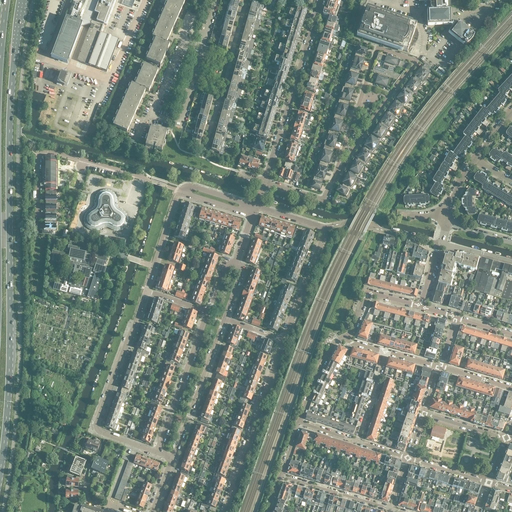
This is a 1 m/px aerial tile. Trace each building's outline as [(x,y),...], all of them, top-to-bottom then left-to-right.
[(73,0),(68,16),(67,18),(66,17),(53,53),(54,53),(53,57),(51,56),(51,57),(68,63),(67,62),(68,59),(69,59),(82,26),(81,25),(82,22),(91,25),(89,29),(101,33),(104,25),(106,26),(115,0),(73,0)] [(182,0),(168,0),(166,6),(180,12),(185,1),(182,0)] [(249,1),(248,4),(252,5),(251,7),(262,11),(263,11),(265,4),(259,2),(255,1),(252,0),(252,2),(249,1)] [(435,0),(430,1),(430,7),(430,10),(427,11),(428,26),(448,25),(451,25),(449,0),(435,0)] [(227,6),(229,7),(241,10),(242,8),(238,7),(239,4),(230,2),(228,1),(227,6)] [(328,3),(326,9),(338,12),(339,6),(327,3),(328,3)] [(166,6),(162,16),(176,22),(180,12),(166,6)] [(225,11),(228,12),(236,14),(237,11),(240,12),(241,10),(229,7),(227,6),(225,11)] [(247,9),(246,12),(261,16),(262,11),(251,7),(250,10),(247,9)] [(366,7),(362,19),(364,19),(362,25),(360,25),(356,36),(402,52),(403,50),(407,52),(409,46),(411,47),(413,45),(414,44),(415,42),(416,40),(417,37),(417,35),(417,33),(416,32),(414,31),(416,25),(412,23),(412,22),(366,7)] [(289,9),(288,12),(305,17),(306,14),(307,12),(306,12),(307,11),(306,11),(300,8),(298,8),(298,10),(298,9),(297,11),(289,9)] [(323,14),(324,14),(328,16),(336,18),(338,12),(326,9),(325,8),(323,14)] [(224,16),(226,17),(238,20),(239,17),(236,16),(236,14),(228,12),(225,11),(224,16)] [(289,15),(295,17),(294,20),(303,23),(303,22),(304,22),(304,20),(305,17),(288,12),(285,11),(284,14),(289,15)] [(246,12),(245,14),(249,15),(248,17),(257,20),(260,21),(261,16),(246,12)] [(162,16),(157,27),(171,33),(176,22),(162,16)] [(327,21),(326,22),(336,25),(338,25),(339,22),(337,21),(338,19),(336,18),(328,16),(328,19),(327,19),(326,21),(327,21)] [(286,21),(285,23),(301,28),(302,26),(303,25),(303,24),(303,23),(294,20),(293,23),(286,21)] [(449,33),(454,37),(454,38),(454,37),(458,41),(460,42),(459,42),(461,43),(463,45),(464,44),(465,46),(466,45),(467,46),(469,44),(470,43),(471,42),(472,41),(473,39),(474,37),(474,36),(472,35),(473,33),(471,32),(458,21),(456,23),(455,23),(456,21),(455,20),(451,25),(448,25),(448,26),(451,26),(453,27),(448,33),(449,33)] [(221,26),(224,26),(236,30),(236,27),(233,26),(234,24),(225,21),(223,21),(221,26)] [(243,21),(243,24),(246,25),(245,27),(254,30),(257,30),(258,26),(256,25),(243,21)] [(325,26),(325,28),(334,31),(336,25),(326,22),(326,23),(325,23),(325,25),(325,26)] [(301,28),(285,23),(284,26),(292,29),(291,31),(299,34),(300,33),(301,32),(300,31),(301,28)] [(152,37),(156,39),(167,43),(171,33),(157,27),(152,37)] [(323,32),(323,35),(332,37),(333,38),(334,34),(333,34),(334,31),(325,28),(324,29),(323,31),(323,32)] [(101,33),(89,29),(77,61),(107,72),(119,40),(101,33)] [(284,30),(283,35),(298,40),(298,37),(299,37),(300,36),(299,35),(299,34),(291,31),(284,30)] [(222,31),(221,36),(233,40),(234,37),(230,36),(231,34),(222,31)] [(241,31),(240,34),(243,34),(243,37),(252,39),(253,35),(241,31)] [(298,40),(283,35),(282,38),(288,40),(287,43),(296,46),(296,45),(297,45),(297,43),(298,40)] [(321,40),(321,41),(330,43),(332,37),(323,35),(322,37),(321,38),(320,39),(321,40)] [(239,38),(238,41),(250,45),(253,45),(255,40),(252,39),(243,37),(242,39),(239,38)] [(156,39),(151,49),(165,55),(170,44),(167,43),(156,39)] [(220,41),(218,46),(230,50),(231,47),(227,46),(228,43),(220,41)] [(238,41),(237,43),(241,44),(240,47),(252,50),(253,45),(250,45),(238,41)] [(319,46),(319,47),(328,50),(330,50),(332,44),(330,43),(321,41),(320,43),(319,44),(318,46),(319,46)] [(280,44),(279,47),(294,52),(295,49),(296,49),(296,47),(296,46),(287,43),(286,46),(280,44)] [(279,47),(278,50),(284,52),(284,55),(292,58),(292,57),(293,57),(294,55),(293,55),(294,52),(279,47)] [(318,50),(317,53),(326,56),(328,50),(319,47),(318,48),(317,49),(318,50)] [(355,52),(354,55),(364,58),(365,54),(366,55),(367,51),(367,50),(357,47),(356,47),(355,47),(355,48),(354,50),(354,51),(354,52),(355,52)] [(151,49),(146,60),(160,66),(165,55),(151,49)] [(250,55),(236,51),(236,54),(239,55),(238,57),(250,60),(252,55),(250,55)] [(315,58),(315,59),(324,62),(326,56),(317,53),(316,56),(315,56),(315,58)] [(386,57),(378,54),(376,60),(384,63),(382,69),(386,71),(388,71),(392,59),(386,57)] [(274,58),(275,59),(290,63),(291,61),(292,60),(292,59),(292,58),(284,55),(283,58),(276,56),(274,56),(273,58),(274,58)] [(350,60),(350,62),(362,66),(363,62),(364,58),(354,55),(353,57),(352,57),(352,58),(351,58),(350,60)] [(238,60),(234,59),(234,61),(249,65),(250,60),(238,57),(238,60)] [(273,61),(275,62),(281,64),(280,66),(289,69),(290,68),(290,67),(290,66),(290,63),(275,59),(274,58),(273,61)] [(314,62),(313,65),(322,68),(323,64),(324,65),(325,62),(324,62),(315,59),(315,60),(314,60),(313,62),(314,62)] [(392,59),(388,71),(394,73),(396,67),(405,70),(409,65),(398,61),(392,59)] [(234,61),(233,63),(236,64),(236,67),(248,70),(248,69),(249,65),(234,61)] [(350,68),(349,70),(358,74),(360,70),(361,70),(362,66),(350,62),(349,64),(349,66),(349,68),(350,68)] [(144,64),(140,75),(154,81),(158,70),(144,64)] [(312,68),(311,72),(320,74),(328,77),(328,74),(321,72),(322,68),(313,65),(312,66),(312,68)] [(269,70),(271,70),(287,75),(287,72),(288,72),(289,71),(288,70),(289,69),(280,66),(279,69),(277,69),(272,67),(269,67),(268,69),(269,70)] [(418,68),(416,70),(427,79),(428,78),(428,77),(429,76),(429,75),(429,74),(430,72),(423,66),(420,69),(418,68)] [(232,68),(231,71),(246,75),(248,70),(236,67),(235,69),(232,68)] [(377,77),(375,84),(381,86),(386,71),(382,69),(374,67),(372,72),(378,74),(378,77),(377,77)] [(439,67),(435,71),(441,77),(446,72),(439,67)] [(268,73),(270,73),(277,75),(276,78),(285,81),(285,80),(286,80),(286,79),(286,78),(287,75),(271,70),(269,70),(268,73)] [(358,77),(357,77),(358,74),(349,70),(348,72),(347,73),(346,74),(345,76),(344,77),(357,82),(358,77)] [(416,75),(414,78),(421,84),(422,83),(423,82),(424,82),(425,81),(427,79),(416,70),(414,73),(416,75)] [(231,71),(230,73),(234,74),(233,76),(242,79),(245,80),(246,75),(231,71)] [(386,71),(381,86),(386,87),(389,81),(389,80),(390,78),(397,81),(401,76),(394,73),(388,71),(386,71)] [(309,77),(318,80),(320,77),(327,79),(328,77),(320,74),(311,72),(310,74),(309,77)] [(61,73),(58,82),(67,85),(70,76),(61,73)] [(140,75),(135,85),(146,90),(149,92),(154,81),(140,75)] [(229,78),(228,80),(243,85),(245,80),(242,79),(233,76),(232,79),(229,78)] [(308,81),(307,84),(319,87),(320,85),(317,84),(318,80),(309,77),(309,78),(308,79),(308,80),(308,81)] [(344,83),(345,84),(344,86),(353,89),(354,86),(355,86),(357,82),(344,77),(344,80),(344,81),(344,82),(344,83)] [(266,81),(267,82),(283,87),(284,84),(285,84),(285,82),(285,81),(276,78),(275,81),(274,81),(268,79),(266,78),(265,81),(266,81)] [(409,79),(407,82),(418,90),(419,89),(420,88),(420,87),(420,86),(421,85),(420,85),(421,84),(414,78),(411,81),(409,79)] [(228,80),(228,83),(231,84),(230,86),(242,90),(243,85),(228,80)] [(265,84),(266,85),(272,86),(274,87),(273,90),(281,93),(281,92),(282,91),(283,90),(282,89),(283,87),(267,82),(266,81),(265,84)] [(407,86),(405,89),(412,95),(413,94),(414,94),(415,94),(415,93),(416,93),(417,92),(418,90),(407,82),(405,84),(407,86)] [(503,84),(502,86),(509,92),(510,91),(511,90),(511,91),(511,87),(506,82),(504,84),(503,84)] [(132,84),(127,94),(141,101),(146,90),(135,85),(132,84)] [(319,87),(307,84),(306,86),(306,87),(305,89),(306,89),(305,92),(314,95),(315,91),(316,89),(318,90),(319,87)] [(226,88),(225,90),(238,94),(241,95),(242,90),(230,86),(229,89),(226,88)] [(344,86),(343,88),(342,88),(341,89),(340,91),(339,93),(351,97),(353,93),(352,93),(353,89),(344,86)] [(500,88),(498,90),(499,91),(500,91),(499,92),(505,97),(506,97),(508,95),(507,95),(509,92),(502,86),(500,88)] [(400,90),(398,93),(410,102),(411,100),(411,98),(412,97),(412,96),(412,95),(405,89),(403,92),(400,90)] [(225,90),(225,93),(228,94),(227,96),(236,99),(239,100),(241,95),(238,94),(225,90)] [(261,92),(265,94),(279,98),(280,96),(281,95),(282,94),(281,93),(273,90),(272,93),(262,90),(261,92)] [(260,95),(264,97),(268,98),(267,101),(278,104),(279,103),(279,102),(279,101),(279,98),(265,94),(261,92),(260,95)] [(304,96),(304,98),(313,101),(314,102),(315,102),(318,103),(322,104),(323,105),(324,102),(319,101),(315,100),(316,96),(315,95),(307,93),(305,92),(305,93),(304,93),(304,94),(304,95),(304,96)] [(499,95),(497,97),(505,104),(507,102),(506,101),(508,98),(506,97),(505,97),(499,92),(500,93),(499,95)] [(339,99),(338,102),(348,105),(349,101),(350,101),(351,97),(339,93),(339,95),(338,97),(338,98),(338,99),(339,99)] [(398,98),(396,101),(404,106),(405,105),(405,106),(406,105),(407,104),(408,103),(410,102),(398,93),(396,96),(398,98)] [(127,94),(122,105),(136,111),(141,101),(127,94)] [(223,98),(223,100),(225,101),(226,101),(234,103),(235,104),(237,104),(238,100),(236,99),(227,96),(227,99),(223,98)] [(495,99),(493,101),(494,101),(500,107),(502,105),(503,106),(505,104),(497,97),(495,99)] [(302,101),(301,103),(302,103),(302,104),(311,107),(312,107),(314,102),(313,101),(304,98),(303,101),(302,101)] [(212,102),(203,100),(201,99),(200,104),(202,105),(214,108),(215,106),(211,105),(212,102)] [(222,100),(221,103),(224,104),(224,106),(234,109),(236,109),(237,104),(235,104),(234,103),(226,101),(225,101),(223,100),(222,100)] [(259,105),(261,105),(276,110),(277,107),(278,107),(278,105),(277,105),(278,104),(267,101),(266,104),(262,103),(260,102),(259,105)] [(392,102),(390,105),(401,113),(402,111),(403,111),(403,110),(403,109),(403,108),(403,107),(404,106),(396,101),(394,104),(392,102)] [(499,110),(499,109),(500,107),(494,101),(493,101),(492,103),(492,104),(491,106),(498,112),(499,110)] [(335,107),(334,109),(346,113),(348,109),(347,108),(348,105),(338,102),(338,104),(337,104),(336,104),(336,105),(335,106),(335,107)] [(257,107),(260,108),(265,110),(264,112),(266,113),(274,116),(274,115),(275,115),(276,113),(275,113),(276,110),(261,105),(259,105),(258,104),(257,107)] [(300,107),(299,109),(300,109),(300,110),(302,110),(310,112),(310,113),(311,109),(312,107),(311,107),(302,104),(301,107),(300,107)] [(122,105),(118,115),(132,122),(136,111),(122,105)] [(390,109),(388,112),(395,118),(396,117),(397,117),(398,116),(399,115),(400,115),(401,113),(390,105),(388,108),(390,109)] [(485,108),(485,109),(493,116),(495,113),(496,114),(498,112),(491,106),(490,105),(489,107),(488,108),(488,107),(487,109),(486,108),(485,108)] [(219,108),(219,110),(234,114),(235,109),(234,109),(224,106),(223,109),(219,108)] [(481,110),(480,112),(487,118),(489,115),(490,116),(491,115),(493,116),(485,109),(484,108),(482,110),(481,110)] [(334,115),(333,117),(343,120),(344,117),(345,117),(346,113),(334,109),(333,111),(333,113),(333,114),(334,115)] [(200,110),(199,115),(211,118),(212,116),(208,115),(209,112),(200,110)] [(219,110),(218,112),(221,113),(221,116),(233,119),(234,114),(219,110)] [(298,115),(297,118),(297,117),(307,120),(308,115),(307,114),(299,112),(298,112),(297,114),(298,115)] [(383,114),(381,117),(393,125),(394,123),(394,122),(395,121),(395,120),(395,119),(395,118),(388,112),(386,115),(383,114)] [(479,115),(477,117),(488,125),(490,123),(486,120),(487,118),(480,112),(478,114),(479,115)] [(256,116),(258,117),(272,121),(273,119),(274,118),(274,117),(274,116),(266,113),(265,116),(257,114),(256,116)] [(118,115),(113,126),(127,132),(132,122),(118,115)] [(217,117),(216,120),(228,123),(231,124),(233,119),(221,116),(220,118),(217,117)] [(255,119),(257,120),(263,122),(262,124),(271,127),(271,126),(272,125),(271,124),(272,121),(258,117),(256,116),(255,119)] [(477,116),(474,121),(481,126),(482,124),(486,127),(488,125),(477,117),(477,116)] [(296,120),(296,123),(309,127),(310,125),(305,124),(307,120),(297,117),(297,118),(296,118),(296,120)] [(329,122),(329,124),(341,128),(342,124),(343,120),(333,117),(332,120),(331,119),(331,120),(330,121),(330,122),(329,122)] [(382,121),(380,124),(387,129),(388,128),(389,129),(390,128),(391,127),(392,126),(393,125),(381,117),(379,119),(382,121)] [(206,122),(198,120),(196,125),(208,128),(209,126),(206,125),(206,122)] [(216,120),(215,122),(219,123),(218,126),(227,128),(228,123),(216,120)] [(474,121),(470,125),(478,131),(478,132),(481,134),(483,132),(480,130),(479,129),(479,128),(481,126),(474,121)] [(294,127),(294,129),(303,132),(304,128),(309,129),(309,127),(296,123),(295,126),(294,127)] [(252,128),(254,128),(269,133),(269,130),(270,130),(271,129),(270,128),(271,127),(262,124),(260,124),(259,127),(255,126),(253,125),(252,128)] [(329,130),(328,133),(338,136),(339,132),(340,133),(341,128),(329,124),(328,126),(328,128),(328,129),(328,130),(329,130)] [(375,126),(373,128),(385,136),(386,135),(386,134),(387,133),(387,132),(387,131),(387,129),(380,124),(378,127),(375,126)] [(468,127),(466,129),(467,130),(474,135),(475,133),(476,133),(477,134),(480,136),(481,134),(478,132),(478,131),(470,125),(468,128),(468,127)] [(151,126),(145,146),(162,151),(167,131),(161,129),(161,128),(158,127),(158,128),(151,126)] [(214,127),(213,130),(226,133),(228,134),(229,129),(227,128),(218,126),(217,128),(214,127)] [(251,131),(253,131),(257,132),(256,135),(259,136),(267,139),(267,138),(268,138),(268,136),(269,133),(254,128),(252,128),(251,131)] [(374,133),(372,136),(380,141),(380,140),(381,140),(382,140),(382,139),(384,138),(385,136),(373,128),(371,131),(374,133)] [(191,134),(194,135),(206,138),(206,136),(203,135),(204,132),(195,129),(193,129),(191,134)] [(302,134),(303,132),(294,129),(293,131),(292,131),(292,134),(301,137),(302,134)] [(465,132),(464,134),(466,136),(470,139),(472,140),(473,138),(472,137),(474,135),(467,130),(466,129),(465,131),(465,132)] [(213,130),(213,132),(216,133),(215,135),(226,138),(227,134),(225,134),(226,133),(213,130)] [(324,138),(323,140),(336,144),(337,140),(336,140),(338,136),(328,133),(327,135),(326,135),(326,136),(325,136),(324,138)] [(301,137),(292,134),(291,137),(290,139),(291,139),(290,140),(298,142),(300,143),(301,139),(305,141),(306,139),(301,137)] [(367,138),(365,141),(377,148),(378,146),(379,145),(379,144),(379,143),(379,142),(380,141),(372,136),(370,139),(367,138)] [(464,139),(463,141),(471,147),(473,145),(472,144),(474,141),(472,140),(470,139),(466,136),(464,138),(465,138),(464,139)] [(266,140),(255,137),(255,138),(253,143),(264,146),(264,145),(265,145),(266,143),(265,142),(266,140)] [(459,138),(458,140),(460,141),(460,143),(459,145),(460,145),(467,150),(469,148),(470,149),(471,147),(463,141),(462,140),(459,138)] [(192,139),(191,145),(203,148),(204,145),(200,144),(201,142),(192,139)] [(211,139),(210,142),(213,143),(213,145),(224,148),(225,144),(223,143),(211,139)] [(324,146),(323,148),(332,151),(334,148),(336,144),(323,140),(323,142),(323,144),(323,146),(324,146)] [(366,145),(364,148),(372,153),(373,152),(375,151),(376,150),(377,148),(365,141),(363,144),(366,145)] [(289,147),(288,148),(298,151),(300,147),(301,146),(303,146),(304,145),(297,142),(296,144),(290,142),(289,144),(288,146),(289,147)] [(253,143),(252,147),(252,148),(248,147),(248,149),(250,150),(253,150),(256,151),(257,150),(262,152),(263,150),(264,149),(264,147),(264,146),(253,143)] [(208,147),(208,149),(218,152),(218,154),(223,155),(224,149),(224,148),(213,145),(212,148),(208,147)] [(455,145),(454,148),(456,150),(465,156),(466,154),(465,153),(467,150),(460,145),(459,145),(458,147),(455,145)] [(286,152),(286,153),(297,157),(298,151),(288,148),(287,150),(286,151),(286,152)] [(322,151),(321,150),(320,152),(319,153),(318,155),(331,160),(332,155),(331,155),(332,151),(323,148),(322,151)] [(359,150),(358,153),(370,160),(371,158),(370,158),(371,157),(371,156),(372,155),(371,154),(372,153),(364,148),(362,151),(359,150)] [(451,152),(454,155),(457,157),(458,158),(460,160),(462,157),(463,158),(465,156),(456,150),(454,148),(453,149),(454,151),(455,152),(454,153),(451,152)] [(492,159),(493,161),(502,150),(501,149),(499,151),(498,150),(497,151),(496,150),(494,150),(489,156),(492,158),(491,159),(492,159)] [(502,150),(493,161),(495,162),(496,161),(499,163),(499,164),(501,161),(500,161),(501,160),(505,154),(502,152),(503,151),(502,150)] [(448,155),(447,157),(455,162),(456,159),(457,160),(458,158),(457,157),(454,155),(451,152),(450,153),(450,152),(448,155)] [(297,157),(286,153),(286,154),(286,155),(285,157),(285,159),(295,162),(295,161),(297,157)] [(358,157),(356,160),(364,165),(365,164),(366,164),(367,163),(368,162),(370,160),(358,153),(356,156),(358,157)] [(500,161),(501,161),(503,162),(503,161),(506,163),(510,155),(506,153),(505,154),(501,160),(500,161)] [(317,161),(318,161),(318,164),(327,167),(328,163),(329,164),(331,160),(318,155),(318,157),(317,159),(317,160),(317,161)] [(248,158),(243,157),(244,156),(242,156),(241,159),(239,165),(242,166),(243,166),(244,167),(245,166),(245,167),(248,158)] [(42,160),(42,187),(45,187),(45,190),(56,190),(56,187),(58,187),(58,160),(56,160),(56,157),(45,157),(45,160),(42,160)] [(248,158),(245,167),(248,168),(250,169),(250,168),(251,168),(254,160),(254,158),(248,157),(248,158)] [(446,160),(445,162),(453,167),(456,169),(457,167),(458,167),(455,165),(453,164),(455,162),(447,157),(445,159),(446,160)] [(254,160),(251,168),(252,168),(252,169),(253,170),(254,169),(257,170),(259,164),(260,161),(258,160),(258,161),(254,160)] [(352,162),(350,165),(362,172),(363,170),(364,168),(364,167),(364,165),(356,160),(354,164),(352,162)] [(286,167),(285,169),(282,168),(280,173),(279,173),(278,177),(279,177),(279,178),(281,178),(285,179),(290,163),(286,162),(284,166),(286,167)] [(444,163),(442,167),(449,171),(450,170),(450,169),(452,170),(455,171),(456,169),(453,167),(445,162),(444,163)] [(290,163),(285,179),(288,179),(288,180),(290,181),(290,180),(291,180),(293,172),(290,171),(291,168),(292,164),(290,163)] [(306,165),(305,165),(304,168),(313,171),(325,175),(327,171),(326,171),(327,167),(318,164),(317,167),(315,167),(314,167),(313,168),(312,168),(311,168),(310,167),(309,167),(308,167),(307,166),(306,165)] [(351,170),(349,173),(357,178),(358,176),(358,177),(359,176),(360,175),(361,174),(362,172),(350,165),(348,168),(351,170)] [(293,172),(291,180),(294,181),(294,182),(296,183),(296,182),(297,182),(297,181),(300,181),(304,171),(301,170),(299,173),(297,172),(298,168),(295,166),(293,172)] [(442,167),(439,171),(440,171),(439,171),(440,172),(447,176),(448,177),(451,179),(452,176),(449,175),(448,174),(448,173),(449,171),(442,167)] [(313,177),(312,179),(322,183),(323,179),(324,179),(325,175),(313,171),(312,173),(313,173),(312,175),(312,176),(312,177),(313,177)] [(437,174),(436,176),(443,181),(444,179),(445,178),(447,179),(449,181),(451,179),(448,177),(447,176),(440,172),(438,174),(437,174)] [(344,174),(343,177),(355,185),(356,183),(356,182),(356,181),(357,180),(357,179),(356,179),(357,178),(349,173),(347,176),(344,174)] [(474,180),(480,183),(484,175),(482,173),(481,174),(478,173),(474,180)] [(484,175),(480,183),(482,184),(482,185),(484,186),(487,181),(488,181),(489,179),(486,177),(486,176),(484,175)] [(431,178),(430,180),(433,182),(434,182),(437,183),(440,185),(442,186),(443,184),(442,183),(443,181),(436,176),(434,178),(435,179),(435,180),(433,179),(431,178)] [(354,186),(355,185),(343,177),(341,181),(343,182),(342,185),(350,190),(351,189),(352,188),(353,188),(353,187),(354,186)] [(322,183),(312,179),(312,182),(311,182),(310,182),(310,183),(309,185),(309,186),(309,187),(310,188),(311,189),(311,190),(312,190),(313,189),(314,189),(320,191),(320,190),(322,187),(321,186),(322,183)] [(487,181),(484,186),(482,189),(485,190),(485,191),(487,192),(491,185),(489,183),(489,182),(488,181),(487,181)] [(491,185),(487,192),(489,194),(489,193),(492,194),(498,183),(496,182),(494,186),(491,185)] [(435,186),(434,188),(442,193),(443,191),(442,190),(444,187),(442,186),(440,185),(437,183),(436,183),(435,185),(435,186)] [(498,183),(492,194),(497,197),(501,190),(498,189),(501,184),(498,183)] [(427,184),(426,186),(431,189),(432,190),(431,192),(432,192),(431,193),(438,197),(440,194),(441,195),(442,193),(434,188),(432,187),(431,186),(430,186),(429,185),(427,184)] [(350,190),(342,185),(340,188),(339,188),(336,192),(339,194),(343,196),(347,198),(348,197),(348,196),(349,194),(350,193),(349,192),(350,190)] [(501,190),(497,197),(502,200),(508,189),(506,187),(503,192),(501,190)] [(508,189),(502,200),(506,203),(510,196),(508,194),(511,190),(508,189)] [(84,217),(84,220),(84,223),(85,225),(87,228),(89,229),(92,231),(95,231),(98,231),(100,229),(101,230),(103,228),(105,227),(107,227),(109,228),(111,229),(114,231),(117,231),(120,231),(122,229),(125,228),(126,225),(127,223),(128,220),(127,217),(126,214),(125,212),(122,210),(123,210),(120,208),(120,209),(118,207),(117,206),(118,206),(117,204),(117,201),(116,198),(115,195),(114,193),(111,191),(109,190),(106,190),(103,190),(100,191),(98,193),(96,195),(95,198),(95,201),(94,201),(94,204),(95,204),(94,206),(93,207),(92,209),(89,210),(87,212),(85,214),(84,217)] [(56,191),(45,191),(45,201),(56,201),(56,191)] [(56,201),(45,201),(45,211),(56,211),(56,201)] [(183,209),(193,213),(194,209),(195,209),(194,209),(195,207),(185,203),(184,206),(183,205),(182,209),(183,209)] [(181,211),(180,215),(191,218),(193,213),(183,209),(182,211),(181,211)] [(202,209),(199,218),(201,219),(205,220),(208,210),(205,209),(204,210),(202,209)] [(208,210),(205,220),(210,222),(213,212),(208,211),(208,210)] [(56,211),(45,211),(45,220),(56,220),(56,211)] [(213,212),(210,222),(212,223),(216,224),(219,214),(213,212)] [(219,214),(216,224),(218,225),(218,224),(221,225),(224,216),(219,214)] [(180,218),(179,220),(189,224),(191,218),(180,215),(179,218),(180,218)] [(482,215),(482,216),(480,215),(478,223),(482,224),(481,225),(484,226),(486,216),(482,215)] [(221,225),(227,227),(230,218),(224,216),(221,225)] [(258,223),(257,227),(259,227),(261,228),(261,227),(264,228),(268,219),(267,219),(267,218),(264,217),(264,218),(262,217),(260,223),(258,223)] [(502,220),(500,229),(503,230),(502,231),(505,232),(507,223),(508,217),(507,217),(505,221),(502,220)] [(230,218),(227,227),(232,229),(235,219),(230,218)] [(235,219),(232,229),(236,230),(235,230),(238,231),(241,221),(239,220),(236,219),(235,219)] [(264,228),(264,231),(269,233),(269,232),(270,230),(273,221),(268,219),(264,228)] [(56,220),(45,220),(45,230),(42,230),(42,234),(52,235),(52,230),(56,230),(56,220)] [(178,222),(177,226),(187,229),(188,229),(189,224),(179,220),(179,222),(178,222)] [(270,230),(269,232),(271,233),(275,234),(275,232),(278,222),(273,221),(270,230)] [(275,232),(275,234),(280,235),(281,234),(284,224),(278,222),(275,232)] [(281,234),(280,235),(286,237),(286,235),(289,226),(284,224),(281,234)] [(286,235),(286,237),(291,239),(292,237),(295,228),(293,227),(293,226),(290,225),(289,226),(286,235)] [(177,229),(176,231),(186,235),(187,235),(189,230),(188,229),(187,229),(177,226),(176,229),(177,229)] [(176,231),(175,231),(174,234),(175,235),(174,237),(185,240),(185,238),(186,235),(176,231)] [(303,236),(312,240),(312,239),(313,239),(314,237),(313,237),(314,234),(305,231),(304,232),(303,236)] [(384,240),(384,241),(383,244),(385,244),(388,245),(389,242),(390,242),(391,237),(384,235),(383,240),(384,240)] [(100,242),(125,247),(126,240),(102,236),(100,242)] [(226,237),(224,241),(233,244),(234,241),(234,239),(226,236),(226,237)] [(301,241),(311,245),(312,242),(311,242),(312,240),(303,236),(301,241)] [(393,246),(393,247),(400,248),(402,239),(395,238),(393,246)] [(254,240),(251,245),(260,249),(262,244),(263,243),(254,240)] [(407,240),(405,248),(403,253),(408,254),(409,252),(407,252),(407,249),(410,249),(412,241),(407,240)] [(224,241),(222,247),(230,250),(231,247),(232,248),(233,244),(224,241)] [(301,241),(299,247),(308,250),(309,248),(311,245),(301,241)] [(173,246),(172,249),(182,252),(183,249),(184,249),(184,248),(184,247),(184,246),(174,243),(173,246)] [(68,261),(64,285),(62,284),(61,285),(55,283),(53,289),(60,291),(67,293),(67,292),(69,293),(81,296),(81,295),(87,297),(87,298),(95,300),(103,275),(104,276),(106,268),(103,267),(105,262),(106,262),(108,254),(97,250),(96,253),(94,258),(97,259),(96,264),(94,269),(92,269),(88,268),(89,260),(91,255),(91,252),(86,251),(86,252),(85,252),(79,251),(80,248),(68,245),(68,249),(70,249),(69,257),(67,257),(66,258),(66,261),(68,261)] [(250,247),(249,251),(258,254),(260,249),(251,245),(251,247),(250,247)] [(218,249),(220,249),(219,252),(228,255),(230,250),(222,247),(219,246),(218,249)] [(299,247),(297,252),(306,256),(308,253),(307,253),(308,250),(299,247)] [(209,256),(208,259),(217,263),(218,259),(218,257),(212,254),(213,252),(203,248),(202,251),(209,254),(209,255),(209,256)] [(171,252),(171,255),(180,258),(182,252),(172,249),(171,252)] [(248,254),(248,256),(256,259),(258,260),(260,254),(258,254),(249,251),(248,254)] [(422,252),(420,260),(419,264),(418,267),(423,268),(424,268),(426,264),(428,253),(427,252),(426,251),(425,252),(423,251),(423,252),(422,252)] [(297,252),(295,258),(304,261),(305,258),(305,259),(306,256),(297,252)] [(457,256),(449,254),(449,256),(446,256),(441,276),(443,276),(442,279),(440,278),(439,283),(448,285),(451,286),(453,279),(454,277),(455,277),(456,272),(455,272),(457,264),(460,265),(459,266),(477,271),(480,258),(463,254),(461,253),(461,256),(457,255),(457,256)] [(180,258),(171,255),(170,255),(169,258),(169,260),(179,264),(180,261),(179,261),(180,258)] [(248,256),(246,261),(251,264),(255,265),(256,262),(257,262),(258,260),(256,259),(248,256)] [(295,258),(293,263),(302,267),(303,264),(303,263),(304,261),(295,258)] [(208,259),(206,265),(214,268),(215,266),(216,266),(217,263),(208,259)] [(482,259),(473,290),(485,293),(484,294),(500,299),(511,267),(500,264),(482,259)] [(287,267),(291,268),(300,272),(301,269),(302,267),(293,263),(291,266),(288,265),(287,267)] [(206,265),(204,270),(213,273),(214,270),(214,268),(206,265)] [(410,265),(408,275),(413,277),(416,278),(418,278),(421,279),(424,268),(423,268),(418,267),(416,266),(415,266),(410,265)] [(163,271),(173,275),(174,271),(175,271),(175,270),(175,269),(165,266),(164,268),(163,268),(162,271),(163,271)] [(511,266),(511,267),(500,299),(502,299),(505,300),(511,301),(511,266)] [(291,268),(288,274),(297,277),(299,275),(300,272),(291,268)] [(251,271),(250,275),(259,278),(261,273),(261,274),(262,273),(252,269),(251,272),(251,271)] [(204,270),(202,275),(211,279),(211,276),(212,277),(213,273),(204,270)] [(162,273),(161,276),(171,280),(173,275),(163,271),(162,274),(162,273)] [(366,278),(364,285),(370,286),(373,274),(370,273),(369,279),(367,279),(366,278)] [(376,281),(375,287),(380,288),(383,276),(384,274),(381,273),(381,276),(379,281),(376,281)] [(288,274),(286,279),(295,282),(296,280),(297,280),(298,278),(297,277),(288,274)] [(199,280),(199,281),(200,281),(209,284),(211,279),(202,275),(200,281),(199,280)] [(249,278),(248,280),(257,283),(259,278),(250,275),(248,278),(249,278)] [(160,280),(159,282),(169,286),(171,280),(161,276),(159,280),(160,280)] [(387,283),(385,290),(390,291),(393,279),(391,278),(390,284),(387,283)] [(247,282),(246,285),(255,289),(257,283),(248,280),(247,282)] [(199,281),(197,286),(206,289),(207,286),(208,284),(209,284),(200,281),(199,281)] [(404,281),(401,281),(400,286),(397,286),(396,292),(401,294),(404,281)] [(169,286),(159,282),(159,283),(159,282),(158,286),(158,288),(168,292),(169,289),(168,289),(169,286)] [(407,288),(406,295),(411,296),(414,284),(411,283),(410,289),(407,288)] [(437,291),(442,293),(445,294),(447,288),(448,285),(440,283),(439,283),(438,289),(437,289),(437,291)] [(244,291),(253,294),(255,289),(246,285),(245,288),(245,289),(244,291)] [(284,285),(282,290),(291,294),(291,293),(292,294),(293,291),(292,291),(293,288),(284,285)] [(197,286),(195,291),(204,295),(204,292),(205,293),(206,289),(197,286)] [(455,287),(452,297),(457,298),(461,300),(462,297),(464,289),(455,287)] [(282,290),(280,296),(290,299),(291,296),(290,296),(291,294),(282,290)] [(195,291),(193,297),(202,300),(203,297),(204,295),(195,291)] [(243,297),(252,300),(251,299),(253,294),(244,291),(242,296),(243,297)] [(280,296),(278,301),(287,304),(288,302),(289,303),(290,299),(280,296)] [(444,299),(436,296),(435,299),(434,300),(434,301),(434,302),(436,303),(437,303),(442,305),(444,299)] [(191,301),(190,302),(200,306),(200,303),(201,303),(202,300),(193,297),(191,301)] [(242,299),(241,302),(250,305),(252,300),(243,297),(243,299),(242,299)] [(153,304),(162,307),(164,304),(165,302),(154,298),(154,300),(153,300),(152,304),(153,304)] [(476,306),(474,313),(474,314),(475,314),(476,314),(477,314),(479,315),(479,314),(480,314),(481,308),(484,299),(482,298),(479,307),(478,307),(479,307),(477,306),(477,307),(476,306)] [(278,301),(276,306),(286,310),(287,307),(286,307),(287,304),(278,301)] [(240,305),(239,308),(248,311),(250,305),(241,302),(239,305),(240,305)] [(151,306),(150,309),(161,312),(162,307),(153,304),(152,306),(151,306)] [(378,304),(375,316),(378,316),(379,311),(382,312),(384,305),(378,304)] [(276,306),(274,312),(283,315),(284,313),(286,310),(276,306)] [(389,306),(386,318),(388,319),(389,314),(392,314),(394,308),(389,306)] [(487,310),(485,317),(486,317),(488,318),(490,318),(492,311),(494,308),(491,307),(490,310),(488,310),(487,310)] [(503,321),(502,322),(505,323),(506,324),(507,323),(508,324),(510,317),(511,312),(508,311),(508,310),(509,310),(510,307),(507,307),(504,315),(503,321)] [(238,310),(237,313),(246,316),(248,311),(239,308),(239,310),(238,310)] [(150,313),(149,314),(159,318),(161,312),(150,309),(149,312),(150,313)] [(399,309),(396,321),(398,322),(400,316),(403,317),(404,310),(399,309)] [(498,313),(496,320),(497,320),(498,321),(499,321),(501,321),(502,320),(503,315),(505,310),(503,309),(502,312),(498,311),(498,313)] [(188,311),(186,315),(195,318),(197,313),(188,310),(187,311),(188,311)] [(274,312),(272,317),(282,321),(283,318),(282,318),(283,315),(274,312)] [(415,313),(409,312),(406,324),(409,324),(410,319),(413,320),(415,313)] [(236,316),(235,319),(247,323),(248,321),(245,319),(246,316),(237,313),(236,316)] [(148,318),(147,321),(157,324),(158,323),(158,322),(159,318),(149,314),(149,315),(148,315),(147,318),(148,318)] [(420,314),(417,326),(419,327),(420,321),(423,322),(425,316),(420,314)] [(186,315),(184,321),(193,324),(195,318),(186,315)] [(272,317),(270,323),(279,326),(280,324),(282,321),(272,317)] [(430,317),(429,322),(445,326),(446,322),(445,321),(430,317)] [(182,327),(183,327),(191,329),(193,324),(184,321),(182,327)] [(370,330),(372,324),(363,321),(361,326),(370,330)] [(429,322),(428,324),(434,326),(436,327),(435,329),(443,331),(443,330),(444,330),(444,329),(444,328),(444,327),(445,327),(445,326),(429,322)] [(268,327),(267,328),(277,332),(278,329),(279,327),(279,326),(270,323),(268,327)] [(143,330),(151,333),(154,334),(156,329),(145,325),(143,330)] [(233,326),(231,332),(239,335),(241,331),(241,332),(242,330),(241,329),(233,326)] [(368,335),(370,330),(361,326),(360,331),(368,335)] [(465,327),(463,333),(462,339),(464,340),(466,334),(469,335),(471,329),(465,327)] [(143,330),(141,336),(149,339),(151,333),(143,330)] [(476,330),(474,337),(472,342),(471,344),(474,345),(474,343),(476,337),(479,338),(481,332),(476,330)] [(360,331),(358,337),(366,340),(368,335),(360,331)] [(431,335),(430,338),(432,338),(440,341),(440,340),(441,340),(441,338),(441,336),(432,333),(431,333),(426,331),(425,333),(431,335)] [(180,333),(179,337),(179,338),(187,340),(189,335),(181,332),(181,333),(180,333)] [(231,332),(229,337),(237,340),(239,335),(231,332)] [(485,346),(486,340),(489,341),(491,335),(486,333),(482,345),(485,346)] [(139,342),(148,345),(149,346),(151,340),(149,339),(141,336),(139,342)] [(423,341),(428,343),(438,346),(439,344),(440,343),(440,342),(440,341),(432,338),(430,338),(424,336),(424,339),(423,341)] [(496,336),(494,343),(492,348),(495,349),(496,343),(499,344),(501,338),(496,336)] [(179,337),(177,343),(185,346),(187,340),(179,338),(179,337)] [(237,340),(229,337),(227,343),(230,344),(229,346),(236,349),(237,346),(239,341),(237,340)] [(263,341),(261,345),(271,349),(272,346),(271,345),(272,343),(263,339),(263,341)] [(506,339),(504,346),(503,351),(505,352),(507,347),(510,347),(511,341),(506,339)] [(422,344),(428,345),(430,346),(429,348),(437,351),(437,350),(438,350),(438,348),(438,347),(438,346),(428,343),(423,341),(422,344)] [(137,348),(138,348),(137,351),(145,354),(148,355),(149,352),(146,351),(148,345),(147,345),(139,342),(137,348)] [(177,343),(175,349),(183,352),(185,346),(177,343)] [(260,350),(259,349),(259,351),(268,354),(269,352),(270,352),(271,349),(261,345),(260,350)] [(225,346),(223,352),(231,355),(233,349),(225,346)] [(339,346),(336,351),(344,356),(347,351),(349,347),(346,346),(344,349),(342,348),(339,346)] [(463,349),(454,346),(448,364),(458,367),(463,349)] [(175,349),(172,354),(181,357),(183,352),(175,349)] [(133,353),(131,358),(139,361),(141,362),(143,356),(147,358),(148,355),(137,351),(136,354),(133,353)] [(336,351),(333,356),(341,360),(344,356),(336,351)] [(223,352),(221,357),(229,361),(231,355),(223,352)] [(435,355),(426,352),(424,357),(433,360),(434,360),(434,359),(436,355),(435,355)] [(172,354),(170,360),(167,359),(166,361),(173,364),(174,362),(178,364),(181,357),(172,354)] [(259,354),(257,359),(265,362),(267,357),(263,355),(259,354)] [(341,360),(333,356),(330,361),(338,365),(341,360)] [(221,357),(219,363),(227,366),(229,361),(221,357)] [(131,358),(129,364),(137,367),(139,361),(131,358)] [(257,359),(255,365),(263,368),(265,362),(257,359)] [(473,361),(468,360),(465,369),(470,371),(473,361)] [(167,365),(165,370),(173,373),(175,368),(172,367),(173,364),(166,361),(165,364),(167,365)] [(337,365),(330,361),(328,366),(335,369),(337,365)] [(219,363),(217,368),(225,371),(227,366),(219,363)] [(127,370),(135,373),(137,367),(129,364),(127,370)] [(412,376),(415,365),(409,364),(407,373),(406,375),(412,376)] [(255,365),(253,370),(261,373),(263,368),(255,365)] [(325,371),(332,375),(333,375),(335,369),(328,366),(325,371)] [(217,374),(216,377),(225,381),(226,378),(223,377),(225,371),(217,368),(215,374),(217,374)] [(496,378),(502,380),(504,371),(499,369),(496,378)] [(127,370),(125,376),(133,379),(136,380),(138,374),(135,373),(127,370)] [(165,370),(162,376),(171,379),(173,373),(165,370)] [(253,370),(251,376),(259,379),(261,373),(253,370)] [(325,371),(322,376),(330,379),(332,375),(325,371)] [(421,375),(421,377),(428,380),(430,375),(422,373),(418,371),(417,373),(421,375)] [(441,372),(440,378),(448,380),(450,375),(441,372)] [(125,376),(123,382),(131,384),(133,379),(125,376)] [(162,376),(160,382),(169,385),(171,379),(162,376)] [(251,376),(249,381),(257,384),(259,379),(251,376)] [(322,376),(320,381),(327,385),(330,379),(322,376)] [(214,380),(212,385),(220,388),(222,383),(224,383),(225,381),(216,377),(215,380),(214,380)] [(464,379),(458,377),(455,386),(461,388),(464,379)] [(440,378),(438,384),(446,386),(448,380),(440,378)] [(386,379),(384,384),(394,387),(395,385),(393,384),(394,381),(386,379)] [(244,386),(247,387),(255,390),(257,384),(249,381),(246,380),(244,386)] [(320,381),(317,386),(325,390),(327,385),(320,381)] [(131,384),(123,382),(121,388),(122,388),(121,390),(129,393),(132,385),(131,384)] [(160,382),(158,388),(167,390),(169,385),(160,382)] [(438,384),(436,389),(439,390),(441,391),(443,391),(444,392),(446,386),(438,384)] [(212,385),(210,391),(218,394),(220,388),(212,385)] [(164,396),(167,390),(158,388),(155,386),(154,391),(157,392),(156,393),(164,396)] [(317,386),(315,391),(323,395),(323,394),(325,390),(317,386)] [(417,389),(416,392),(424,395),(425,389),(418,387),(418,386),(416,386),(415,388),(417,389)] [(247,387),(245,392),(253,395),(253,393),(255,393),(256,391),(255,390),(247,387)] [(487,396),(492,397),(495,388),(489,387),(487,396)] [(497,409),(502,390),(495,388),(493,397),(496,398),(494,403),(491,402),(490,407),(497,409)] [(391,392),(382,389),(381,394),(391,397),(392,395),(390,394),(391,392)] [(117,392),(115,398),(124,401),(125,400),(127,396),(128,396),(129,393),(121,390),(120,393),(117,392)] [(210,391),(208,396),(216,399),(218,394),(210,391)] [(316,392),(314,396),(321,400),(323,395),(315,391),(316,392)] [(245,392),(244,393),(242,393),(240,400),(248,403),(249,400),(251,401),(253,395),(245,392)] [(162,403),(164,396),(156,393),(154,400),(152,399),(151,401),(159,404),(160,402),(162,403)] [(208,396),(206,402),(214,405),(216,399),(208,396)] [(314,396),(311,401),(313,402),(319,405),(321,400),(314,396)] [(422,399),(412,396),(411,398),(413,399),(412,402),(421,405),(422,399)] [(115,398),(113,404),(122,407),(123,403),(124,404),(125,401),(124,401),(115,398)] [(432,400),(430,408),(436,409),(439,399),(436,398),(435,400),(434,400),(434,401),(432,400)] [(379,399),(377,404),(387,407),(388,405),(386,404),(387,402),(379,399)] [(410,405),(409,407),(418,410),(420,407),(420,405),(421,405),(412,402),(405,399),(404,402),(405,403),(405,404),(410,405)] [(239,403),(242,404),(240,410),(249,412),(251,407),(247,405),(248,403),(240,400),(239,403)] [(154,406),(152,411),(160,414),(162,409),(158,407),(159,404),(151,401),(150,404),(154,406)] [(443,403),(441,411),(446,413),(450,402),(447,401),(446,404),(443,403)] [(206,402),(204,407),(212,410),(214,405),(206,402)] [(450,402),(446,413),(452,414),(454,406),(452,405),(453,403),(450,402)] [(113,404),(111,410),(119,413),(120,412),(121,413),(123,409),(121,408),(122,407),(113,404)] [(460,405),(458,404),(457,407),(454,406),(452,414),(457,416),(460,405)] [(464,406),(460,405),(457,416),(463,418),(465,409),(463,409),(464,406)] [(498,413),(504,415),(507,416),(507,415),(509,416),(511,410),(503,408),(500,406),(498,413)] [(204,407),(202,412),(210,416),(212,410),(204,407)] [(401,411),(407,414),(416,417),(418,410),(409,407),(408,410),(403,409),(402,409),(401,411)] [(465,409),(463,418),(468,419),(472,409),(469,408),(468,410),(465,409)] [(474,422),(473,423),(479,425),(482,416),(483,411),(480,411),(481,409),(478,408),(476,414),(474,422)] [(376,409),(374,414),(384,417),(385,415),(383,414),(384,412),(376,409)] [(472,409),(468,419),(470,420),(471,421),(474,422),(476,414),(477,413),(474,412),(475,409),(472,409)] [(111,410),(109,415),(117,418),(120,419),(122,414),(119,413),(111,410)] [(147,416),(150,417),(158,420),(160,414),(152,411),(149,410),(147,416)] [(249,412),(240,410),(238,415),(246,418),(249,412)] [(482,416),(479,425),(485,426),(487,418),(489,413),(486,412),(487,411),(484,410),(483,411),(482,416)] [(309,412),(308,411),(305,419),(311,421),(313,413),(309,412)] [(406,417),(405,420),(415,423),(416,419),(416,417),(407,414),(401,411),(400,414),(400,415),(406,417)] [(487,418),(485,426),(491,428),(494,419),(495,416),(491,415),(492,412),(489,411),(487,418)] [(200,418),(201,418),(200,421),(208,424),(209,421),(208,421),(210,416),(202,412),(200,418)] [(494,419),(491,428),(497,430),(497,428),(499,422),(500,421),(499,421),(500,418),(501,417),(503,417),(504,415),(496,412),(494,419)] [(319,414),(316,423),(317,422),(322,424),(324,416),(319,414)] [(109,415),(107,421),(115,424),(117,418),(109,415)] [(238,415),(236,420),(244,423),(246,418),(238,415)] [(150,417),(148,423),(156,426),(158,420),(150,417)] [(404,423),(403,426),(413,429),(415,423),(405,420),(404,422),(403,421),(403,419),(398,417),(397,420),(399,421),(404,423)] [(372,419),(371,424),(381,427),(384,428),(385,427),(381,425),(380,424),(381,422),(372,419)] [(236,420),(234,426),(233,425),(231,428),(239,431),(240,429),(242,429),(244,423),(236,420)] [(115,424),(107,421),(105,427),(109,428),(113,430),(116,431),(118,425),(115,424)] [(497,428),(497,430),(501,431),(503,431),(505,424),(499,422),(497,428)] [(148,423),(146,428),(154,431),(156,426),(148,423)] [(199,426),(196,425),(194,431),(202,434),(204,428),(206,429),(207,426),(200,423),(199,426)] [(402,429),(401,431),(411,435),(413,429),(403,426),(395,423),(394,427),(402,429)] [(430,435),(431,436),(436,437),(443,439),(444,437),(445,434),(446,429),(433,425),(430,435)] [(146,428),(143,434),(152,437),(154,431),(146,428)] [(239,437),(241,432),(233,429),(232,429),(230,434),(239,437)] [(369,429),(367,434),(377,438),(378,435),(376,434),(377,432),(369,429)] [(202,434),(194,431),(192,436),(200,439),(202,434)] [(391,435),(399,438),(409,441),(411,435),(401,431),(400,434),(395,432),(395,433),(392,432),(391,435)] [(301,432),(299,437),(309,440),(310,438),(308,437),(309,434),(305,433),(301,432)] [(142,439),(141,440),(149,443),(152,437),(143,434),(142,439)] [(228,440),(229,440),(237,443),(239,437),(230,434),(229,434),(228,437),(229,437),(228,440)] [(320,435),(317,445),(320,446),(320,444),(323,445),(326,436),(320,435)] [(398,441),(397,443),(407,447),(409,441),(399,438),(391,435),(390,438),(398,441)] [(203,440),(200,439),(192,436),(190,442),(198,445),(201,446),(203,440)] [(330,438),(327,448),(330,449),(330,447),(333,448),(336,440),(330,438)] [(93,441),(89,440),(86,448),(97,452),(100,442),(94,440),(93,441)] [(229,440),(227,446),(235,449),(237,443),(229,440)] [(386,440),(384,445),(403,452),(405,451),(407,447),(386,440)] [(341,441),(337,451),(340,452),(340,451),(343,451),(346,443),(341,441)] [(198,445),(190,442),(188,447),(196,450),(199,451),(201,446),(198,445)] [(298,442),(296,447),(298,448),(306,451),(306,448),(305,447),(306,444),(298,442)] [(351,445),(347,455),(350,456),(351,454),(353,455),(356,446),(351,445)] [(227,446),(225,451),(233,454),(235,449),(227,446)] [(356,446),(353,455),(356,456),(355,457),(358,458),(361,448),(356,446)] [(196,450),(188,447),(186,453),(194,456),(196,450)] [(361,448),(358,458),(360,459),(361,457),(363,458),(366,450),(361,448)] [(231,460),(233,454),(225,451),(223,457),(231,460)] [(371,451),(367,462),(370,462),(371,460),(373,461),(376,453),(371,451)] [(194,456),(186,453),(184,458),(192,461),(194,456)] [(136,457),(134,463),(134,464),(139,466),(142,458),(137,456),(136,457)] [(511,458),(505,456),(503,462),(511,465),(511,458)] [(86,461),(76,457),(73,465),(83,469),(86,461)] [(229,466),(231,460),(223,457),(221,463),(229,466)] [(96,458),(92,469),(98,471),(100,466),(98,465),(99,464),(100,460),(96,458)] [(142,458),(139,466),(145,468),(148,460),(142,458)] [(192,461),(184,458),(182,463),(190,466),(192,461)] [(291,461),(287,472),(288,473),(291,474),(294,466),(295,463),(294,462),(295,459),(293,458),(292,462),(291,461)] [(108,463),(100,460),(99,464),(98,465),(100,466),(98,471),(104,474),(108,463)] [(151,470),(154,462),(148,460),(145,468),(151,470)] [(396,460),(392,473),(397,475),(401,463),(400,461),(396,460)] [(160,464),(154,462),(151,470),(157,472),(160,464)] [(511,466),(511,465),(503,462),(501,468),(510,471),(511,466)] [(182,463),(180,469),(182,470),(181,472),(188,475),(189,472),(191,473),(192,472),(193,469),(193,467),(190,466),(182,463)] [(221,463),(219,468),(227,471),(229,466),(221,463)] [(83,469),(73,465),(69,473),(80,477),(83,469)] [(410,466),(408,473),(413,475),(416,467),(412,465),(410,466)] [(217,474),(224,477),(225,477),(227,471),(219,468),(216,467),(214,473),(215,473),(217,474)] [(315,467),(314,472),(311,480),(315,481),(318,473),(319,469),(315,467)] [(510,471),(501,468),(499,473),(506,476),(508,477),(508,476),(510,471)] [(428,470),(426,470),(424,478),(423,480),(425,481),(426,479),(428,480),(431,471),(430,470),(429,470),(428,470)] [(336,471),(334,478),(332,486),(336,487),(339,477),(340,472),(336,471)] [(177,474),(175,480),(183,483),(185,477),(187,478),(188,475),(181,472),(180,475),(177,474)] [(223,486),(225,480),(224,480),(224,477),(217,474),(215,473),(213,476),(217,478),(215,483),(223,486)] [(506,476),(499,473),(497,478),(497,480),(511,484),(511,477),(508,476),(508,477),(506,476)] [(346,481),(344,490),(348,491),(350,483),(351,479),(352,477),(350,476),(348,482),(346,481)] [(386,481),(385,483),(393,486),(395,480),(387,477),(384,476),(383,479),(383,481),(386,481)] [(449,476),(446,485),(452,487),(455,478),(454,478),(454,477),(452,477),(449,476)] [(356,481),(352,492),(356,493),(361,478),(358,477),(357,481),(356,481)] [(364,482),(363,486),(360,495),(364,496),(367,488),(368,482),(369,479),(367,478),(365,483),(364,482)] [(407,478),(404,485),(408,486),(409,484),(415,486),(415,487),(420,488),(421,484),(424,485),(423,487),(427,488),(428,485),(427,484),(416,481),(407,478)] [(72,480),(67,479),(66,486),(78,487),(79,480),(72,480)] [(175,480),(173,485),(181,488),(183,483),(175,480)] [(460,480),(457,488),(456,494),(458,495),(460,489),(462,490),(465,481),(464,481),(463,480),(462,480),(460,480)] [(142,486),(141,488),(150,491),(152,486),(140,481),(139,484),(142,486)] [(465,481),(462,490),(468,491),(470,483),(470,482),(468,482),(465,481)] [(221,491),(223,486),(215,483),(212,482),(210,487),(211,488),(221,491)] [(371,489),(368,497),(373,498),(374,493),(375,490),(375,489),(377,483),(375,483),(372,489),(371,489)] [(470,483),(468,491),(478,495),(481,487),(480,485),(480,486),(475,484),(474,483),(473,483),(470,483)] [(181,488),(173,485),(171,490),(179,493),(181,488)] [(141,488),(139,494),(147,497),(150,491),(141,488)] [(219,497),(221,491),(211,488),(209,491),(212,492),(211,494),(219,497)] [(302,488),(299,496),(297,504),(299,505),(301,500),(302,500),(303,497),(306,489),(302,488)] [(374,493),(381,496),(389,498),(391,494),(382,491),(382,493),(377,492),(377,490),(375,489),(375,490),(374,493)] [(493,490),(491,495),(504,500),(505,500),(508,501),(510,494),(504,492),(502,492),(494,489),(493,490)] [(171,490),(169,496),(177,499),(179,493),(171,490)] [(147,497),(139,494),(137,500),(145,503),(147,497)] [(217,502),(219,497),(211,494),(209,499),(217,502)] [(408,500),(406,508),(410,509),(413,501),(415,494),(412,494),(410,500),(408,500)] [(417,503),(415,511),(419,511),(422,504),(423,498),(424,495),(422,494),(419,503),(417,503)] [(474,507),(477,499),(468,496),(466,495),(463,495),(461,494),(460,496),(455,494),(453,501),(456,502),(465,504),(469,505),(471,506),(474,507)] [(326,495),(324,503),(321,511),(324,511),(326,504),(328,504),(330,496),(326,495)] [(491,495),(489,501),(497,504),(499,501),(503,502),(504,500),(491,495)] [(169,496),(167,501),(175,504),(177,499),(169,496)] [(334,497),(332,506),(330,511),(332,511),(334,506),(336,507),(338,499),(334,497)] [(215,508),(217,502),(209,499),(207,505),(215,508)] [(277,499),(276,504),(284,506),(291,508),(292,506),(288,505),(288,503),(286,502),(277,499)] [(426,505),(423,511),(428,511),(430,506),(432,500),(430,499),(428,506),(426,505)] [(137,500),(135,506),(143,509),(145,503),(137,500)] [(342,500),(340,508),(338,511),(341,511),(342,509),(344,509),(346,501),(342,500)] [(167,501),(165,507),(173,510),(175,504),(167,501)] [(489,501),(486,509),(487,509),(489,510),(491,510),(495,511),(496,507),(502,509),(503,506),(497,504),(489,501)] [(439,509),(437,511),(442,511),(445,505),(445,504),(443,503),(442,506),(440,505),(439,509)]
